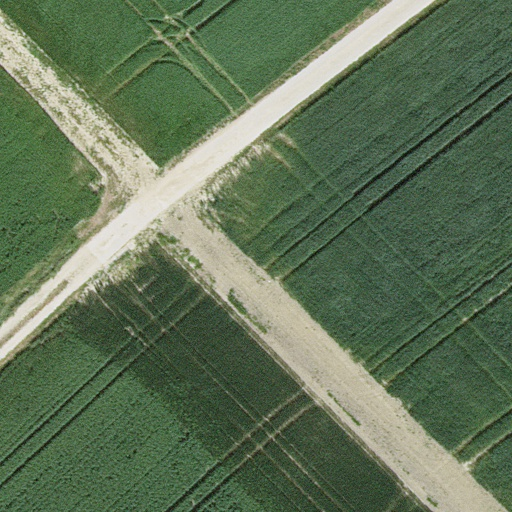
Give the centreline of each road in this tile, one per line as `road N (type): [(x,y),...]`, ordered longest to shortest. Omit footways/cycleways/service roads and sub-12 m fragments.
road 1 (unclassified): [(414,0),(148,203),(102,250)]
road 2 (track): [(0,47),(148,203)]
road 3 (track): [(102,250),(0,345)]
